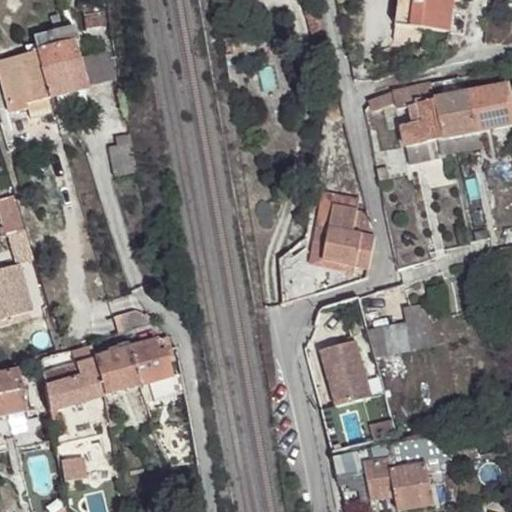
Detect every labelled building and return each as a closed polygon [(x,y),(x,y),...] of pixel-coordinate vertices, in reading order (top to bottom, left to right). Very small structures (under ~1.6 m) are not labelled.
[(397,0),(394,27),(448,33),(451,0),(397,0)] [(323,15),(321,4),(306,7),(309,19),(323,15)] [(309,19),(314,39),(329,36),(323,15),(309,19)] [(99,18),(83,20),(85,31),(101,29),(99,18)] [(52,36),(56,49),(75,45),(78,44),(73,31),(52,36)] [(316,51),(331,47),(329,36),(314,39),(316,51)] [(94,58),(110,54),(106,41),(91,45),(94,58)] [(51,101),(87,91),(79,63),(75,45),(56,49),(46,51),(44,46),(36,48),(51,101)] [(48,102),(51,101),(36,48),(27,50),(29,56),(18,59),(0,64),(0,78),(9,116),(28,111),(27,106),(48,102)] [(87,91),(118,83),(110,54),(94,58),(79,63),(87,91)] [(370,107),(366,115),(389,105),(391,112),(411,108),(415,127),(402,129),(407,150),(446,141),(437,102),(435,102),(432,85),(387,95),(379,100),(374,103),(370,107)] [(511,103),(508,86),(470,94),(480,133),(511,125),(511,103)] [(327,96),(324,119),(346,115),(341,93),(327,96)] [(437,102),(446,141),(480,133),(470,94),(437,102)] [(27,106),(28,111),(29,115),(50,110),(48,102),(27,106)] [(446,141),(449,155),(483,147),(480,133),(446,141)] [(111,137),(113,147),(127,145),(125,134),(111,137)] [(446,141),(407,150),(411,166),(449,155),(446,141)] [(110,178),(132,176),(127,145),(113,147),(106,148),(110,178)] [(9,237),(26,232),(16,197),(2,201),(0,205),(9,237)] [(358,270),(370,272),(375,240),(369,216),(333,210),(331,227),(319,225),(315,245),(326,248),(324,263),(358,270)] [(326,248),(315,245),(310,269),(323,272),(356,278),(358,270),(324,263),(326,248)] [(0,275),(20,270),(16,255),(0,259),(0,275)] [(0,287),(23,281),(20,270),(0,275),(0,287)] [(23,281),(0,287),(0,322),(33,313),(23,281)] [(409,326),(413,353),(435,349),(427,304),(405,308),(409,326)] [(122,337),(152,328),(140,313),(117,319),(122,337)] [(402,355),(413,353),(409,326),(397,328),(402,355)] [(397,328),(382,332),(385,359),(402,355),(397,328)] [(129,346),(130,351),(146,346),(145,343),(129,346)] [(357,343),(322,353),(338,409),(373,399),(357,343)] [(130,351),(141,387),(149,385),(173,378),(166,353),(159,355),(157,344),(146,346),(130,351)] [(76,366),(43,376),(49,403),(51,414),(64,411),(106,398),(95,361),(92,350),(74,355),(76,366)] [(130,351),(95,361),(106,398),(141,387),(130,351)] [(43,375),(41,367),(23,371),(25,379),(43,375)] [(0,377),(0,420),(27,414),(26,407),(17,373),(0,377)] [(149,385),(141,387),(145,403),(153,400),(149,385)] [(64,411),(51,414),(54,431),(68,428),(64,411)] [(174,443),(192,439),(187,412),(169,415),(174,443)] [(417,437),(376,448),(379,462),(366,464),(364,451),(337,458),(342,476),(368,472),(373,502),(399,498),(402,511),(436,506),(430,467),(396,472),(393,460),(420,453),(417,437)] [(82,462),(60,466),(65,487),(86,483),(82,462)] [(368,472),(342,476),(351,506),(373,502),(368,472)]
